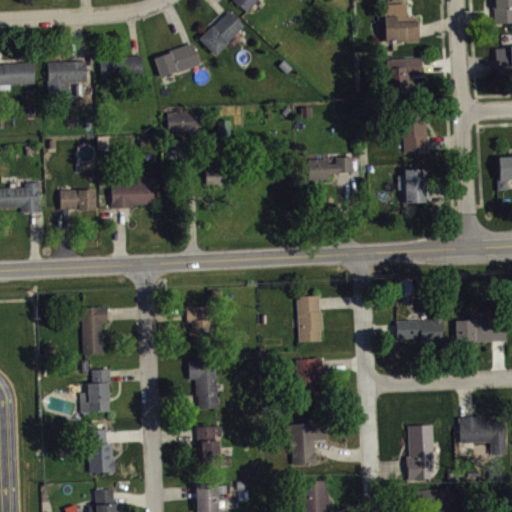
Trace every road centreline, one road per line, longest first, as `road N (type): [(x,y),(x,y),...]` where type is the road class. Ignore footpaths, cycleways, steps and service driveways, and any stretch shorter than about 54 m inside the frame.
road 1 (tertiary): [(0,268),(511,242)]
road 2 (residential): [(372,511),(357,252)]
road 3 (residential): [(154,511),(143,261)]
road 4 (residential): [(467,244),(455,0)]
road 5 (residential): [(0,17),(103,15),(160,0)]
road 6 (residential): [(366,384),(511,377)]
